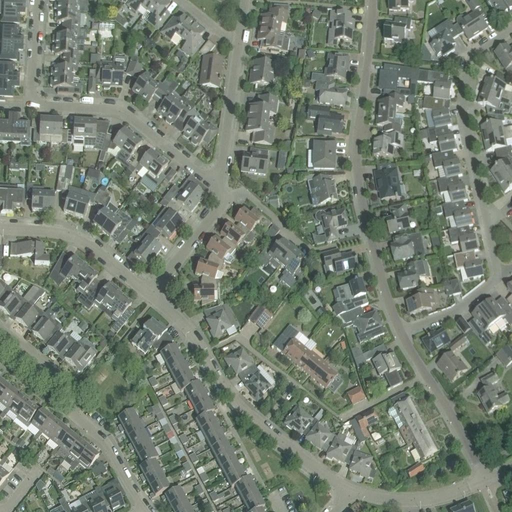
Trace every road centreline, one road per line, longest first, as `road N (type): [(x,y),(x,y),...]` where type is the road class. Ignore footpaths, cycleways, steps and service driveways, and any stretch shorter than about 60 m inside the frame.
road 1 (residential): [(399,333),(367,229),(357,138),(371,0)]
road 2 (residential): [(499,278),(464,130),(464,71),(511,29)]
road 3 (residential): [(143,511),(106,443),(75,415),(68,384),(0,328)]
road 4 (residential): [(32,106),(108,109),(133,119),(218,185)]
road 5 (tertiary): [(202,358),(227,398),(354,494)]
road 6 (tertiary): [(0,229),(63,232),(150,294)]
road 7 (residential): [(218,185),(239,46)]
road 8 (tertiary): [(354,494),(419,499),(485,479)]
road 9 (residential): [(150,294),(226,198)]
